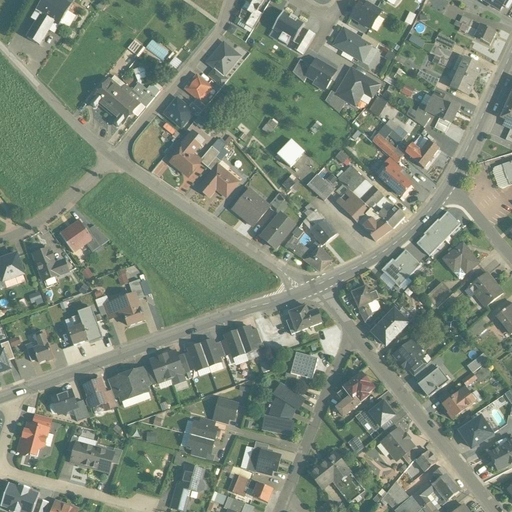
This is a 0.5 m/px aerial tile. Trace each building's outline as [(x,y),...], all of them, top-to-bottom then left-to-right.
[(43,0),(36,12),(53,23),(59,26),(75,0),(43,0)] [(263,0),(244,0),(244,2),(245,3),(242,8),(238,19),(247,24),(249,25),(257,12),(263,0)] [(480,0),(499,12),(502,7),(506,0),(480,0)] [(381,11),(367,2),(364,8),(378,17),(381,11)] [(364,8),(359,5),(351,18),(359,23),(360,25),(363,27),(366,26),(370,29),(378,17),(364,8)] [(37,23),(28,38),(39,45),(49,31),(48,30),(53,23),(36,12),(31,20),(37,23)] [(257,12),(249,25),(247,24),(246,26),(253,31),(262,15),(257,12)] [(290,41),(294,43),(303,29),(304,26),(297,22),(298,21),(291,17),(291,18),(283,14),(273,31),(281,36),(278,41),(287,46),(290,41)] [(472,22),(462,17),(459,24),(461,25),(462,25),(469,28),(472,22)] [(496,33),(472,22),(469,28),(466,35),(490,46),(496,33)] [(59,26),(53,23),(48,30),(49,31),(54,34),(59,26)] [(469,28),(462,25),(461,25),(458,31),(466,35),(469,28)] [(314,36),(303,29),(294,43),(294,44),(297,46),(295,51),(303,56),(314,36)] [(361,40),(344,30),(334,46),(355,58),(366,55),(371,47),(361,40)] [(267,37),(275,41),(278,35),(269,31),(267,37)] [(445,37),(439,34),(435,43),(441,45),(445,37)] [(379,44),(364,35),(361,40),(371,47),(376,50),(379,44)] [(456,44),(445,37),(441,45),(453,50),(456,44)] [(150,41),(145,49),(163,59),(167,51),(150,41)] [(240,58),(224,44),(207,64),(214,70),(224,77),(240,58)] [(429,50),(417,44),(413,51),(425,58),(429,50)] [(141,46),(136,52),(140,55),(145,49),(141,46)] [(482,66),(464,58),(458,74),(475,81),(482,66)] [(312,68),(300,61),(292,73),(304,83),(307,78),(306,77),(312,68)] [(335,72),(316,61),(312,68),(306,77),(307,78),(326,89),(335,72)] [(224,77),(214,70),(208,78),(222,89),(229,81),(224,77)] [(379,87),(351,70),(336,95),(346,101),(346,102),(355,107),(363,94),(372,99),(379,87)] [(475,81),(458,74),(451,88),(468,96),(475,81)] [(439,80),(427,75),(424,81),(435,88),(439,80)] [(213,89),(197,76),(185,90),(197,100),(201,103),(213,89)] [(125,86),(115,77),(111,82),(121,91),(125,86)] [(109,81),(94,100),(99,104),(106,110),(121,91),(111,82),(109,81)] [(411,97),(414,87),(402,84),(399,93),(411,97)] [(121,91),(139,105),(140,104),(140,103),(149,92),(139,85),(133,92),(125,86),(121,91)] [(121,91),(106,110),(117,119),(122,124),(123,124),(139,105),(121,91)] [(149,92),(140,103),(140,104),(146,108),(155,98),(149,92)] [(336,95),(331,92),(325,102),(339,114),(346,102),(346,101),(336,95)] [(448,99),(437,93),(435,96),(434,99),(443,103),(446,105),(448,99)] [(392,98),(386,94),(382,100),(388,104),(392,98)] [(443,103),(434,99),(435,96),(434,95),(426,112),(436,117),(443,103)] [(95,109),(99,104),(94,100),(91,105),(91,107),(93,109),(95,109)] [(177,100),(165,115),(181,128),(193,115),(193,114),(188,109),(177,100)] [(197,100),(193,105),(202,112),(206,107),(201,103),(197,100)] [(385,105),(376,100),(369,111),(379,116),(385,105)] [(226,106),(220,101),(214,108),(220,113),(226,106)] [(446,105),(443,103),(436,117),(452,124),(458,111),(446,105)] [(193,105),(192,104),(188,109),(193,114),(193,115),(197,118),(202,112),(193,105)] [(234,114),(239,118),(247,109),(242,104),(234,114)] [(511,107),(506,105),(500,119),(506,121),(503,126),(511,129),(511,107)] [(430,119),(410,110),(406,116),(414,122),(424,128),(430,119)] [(385,126),(374,117),(372,120),(376,124),(366,136),(372,142),(375,137),(373,135),(378,130),(380,132),(382,130),(385,126)] [(119,128),(122,124),(117,119),(114,124),(114,126),(116,128),(119,128)] [(262,130),(268,135),(276,126),(270,121),(262,130)] [(396,127),(389,121),(385,126),(392,132),(396,127)] [(424,128),(414,122),(410,128),(419,135),(424,128)] [(320,128),(315,124),(309,131),(314,135),(320,128)] [(392,132),(385,126),(382,130),(389,136),(392,132)] [(402,131),(396,127),(392,132),(398,136),(402,131)] [(429,142),(420,152),(411,145),(419,135),(410,128),(402,140),(403,141),(410,147),(405,154),(413,160),(423,170),(439,150),(429,142)] [(395,150),(385,141),(389,136),(382,130),(380,132),(378,130),(373,135),(375,137),(372,142),(397,164),(403,157),(395,150)] [(189,151),(193,155),(203,142),(193,134),(186,142),(187,146),(190,149),(189,151)] [(219,142),(225,147),(232,139),(230,138),(225,144),(221,140),(219,142)] [(211,149),(219,155),(225,147),(219,142),(218,141),(211,149)] [(290,141),(277,156),(290,168),(304,153),(290,141)] [(403,141),(397,147),(404,155),(405,154),(410,147),(403,141)] [(190,149),(187,146),(171,164),(180,171),(183,171),(190,177),(199,165),(191,158),(193,155),(189,151),(190,149)] [(404,155),(397,147),(395,150),(403,157),(404,155)] [(211,148),(199,162),(207,169),(216,159),(219,155),(211,148)] [(346,156),(341,152),(335,159),(340,163),(346,156)] [(216,159),(207,169),(212,173),(217,166),(218,166),(221,163),(216,159)] [(402,170),(390,159),(382,167),(387,171),(390,168),(398,175),(402,170)] [(511,162),(502,166),(510,187),(511,186),(511,162)] [(218,166),(217,166),(212,173),(198,190),(209,198),(216,190),(226,198),(239,183),(218,166)] [(510,187),(502,166),(494,169),(492,173),(498,188),(502,189),(510,187)] [(382,167),(376,174),(381,178),(387,171),(382,167)] [(398,175),(390,168),(387,171),(381,178),(380,179),(386,184),(387,185),(401,197),(403,196),(410,188),(411,186),(398,175)] [(324,169),(318,175),(323,181),(330,175),(324,169)] [(316,176),(307,187),(314,193),(321,187),(324,183),(316,176)] [(295,186),(288,180),(281,188),(288,194),(295,186)] [(383,197),(364,182),(352,194),(360,201),(370,210),(375,206),(383,197)] [(334,192),(324,183),(321,187),(329,195),(324,200),(326,201),(334,192)] [(321,187),(314,193),(324,202),(326,201),(324,200),(329,195),(321,187)] [(410,188),(403,196),(404,197),(411,189),(410,188)] [(269,208),(248,190),(235,207),(247,218),(245,220),(253,227),(269,208)] [(279,194),(270,206),(276,211),(285,201),(279,194)] [(360,201),(352,194),(341,206),(348,213),(357,204),(360,201)] [(370,210),(360,201),(357,204),(361,209),(366,214),(370,210)] [(361,209),(357,204),(348,213),(358,223),(366,215),(366,214),(361,209)] [(316,212),(310,205),(305,209),(308,212),(305,214),(308,218),(316,212)] [(394,207),(387,214),(383,211),(381,212),(375,206),(371,210),(381,221),(392,231),(405,217),(394,207)] [(381,221),(371,210),(370,210),(366,214),(366,215),(372,220),(373,220),(376,224),(381,221)] [(325,222),(316,212),(308,218),(306,220),(303,223),(312,233),(325,222)] [(430,227),(445,242),(460,226),(447,213),(439,221),(437,220),(430,227)] [(280,216),(261,239),(275,250),(294,227),(280,216)] [(381,221),(376,224),(373,220),(372,220),(364,227),(376,243),(392,231),(381,221)] [(87,231),(80,221),(79,222),(61,235),(60,235),(61,237),(60,238),(64,244),(65,243),(73,254),(87,244),(93,253),(101,248),(99,246),(88,230),(87,231)] [(325,222),(312,233),(319,241),(323,246),(336,235),(325,222)] [(88,230),(99,246),(108,239),(94,226),(88,230)] [(429,258),(445,242),(430,227),(423,235),(424,236),(416,244),(429,258)] [(305,247),(292,238),(284,248),(297,256),(305,247)] [(319,241),(308,250),(313,254),(305,262),(321,272),(331,263),(319,249),(323,246),(319,241)] [(479,264),(463,244),(443,260),(450,269),(456,263),(466,275),(479,264)] [(308,250),(305,247),(297,256),(305,262),(313,254),(308,250)] [(55,266),(49,251),(34,256),(44,282),(68,273),(64,262),(55,266)] [(394,262),(410,278),(421,266),(405,251),(394,262)] [(17,255),(0,261),(0,274),(3,283),(24,275),(17,255)] [(399,289),(410,278),(394,262),(392,260),(381,271),(399,289)] [(466,275),(456,263),(450,269),(459,281),(466,275)] [(130,281),(125,267),(117,269),(121,283),(130,281)] [(502,295),(486,274),(468,289),(484,309),(502,295)] [(141,286),(135,288),(139,299),(145,297),(141,286)] [(439,286),(426,298),(437,310),(450,298),(439,286)] [(366,288),(352,294),(359,310),(366,307),(370,309),(372,314),(380,310),(376,302),(380,300),(376,292),(369,295),(366,288)] [(132,311),(129,303),(136,300),(135,295),(105,306),(110,319),(124,314),(129,327),(144,322),(140,309),(139,309),(132,311)] [(136,300),(129,303),(132,311),(139,309),(136,300)] [(392,304),(381,316),(385,321),(394,311),(397,314),(399,311),(392,304)] [(511,306),(505,312),(505,311),(502,313),(503,314),(496,318),(511,336),(511,335),(511,306)] [(308,314),(306,307),(289,314),(291,320),(296,333),(305,330),(321,324),(316,311),(308,314)] [(359,310),(358,310),(365,324),(373,316),(372,314),(370,309),(366,307),(359,310)] [(385,321),(372,334),(386,347),(399,334),(401,334),(404,331),(404,329),(408,324),(397,314),(394,311),(385,321)] [(86,313),(79,316),(82,325),(83,324),(84,326),(89,324),(86,313)] [(84,326),(83,324),(82,325),(79,316),(71,319),(75,327),(68,330),(74,346),(89,341),(84,326)] [(71,319),(62,322),(65,331),(68,330),(75,327),(71,319)] [(296,333),(291,320),(286,322),(291,335),(296,333)] [(483,321),(472,330),(477,336),(487,327),(483,321)] [(250,328),(237,332),(245,355),(258,350),(256,345),(251,332),(250,328)] [(258,330),(251,332),(256,345),(262,343),(258,330)] [(237,332),(225,337),(231,354),(233,359),(245,355),(237,332)] [(47,345),(45,339),(38,342),(40,348),(35,350),(34,350),(38,360),(39,364),(47,361),(48,362),(53,360),(48,345),(47,345)] [(213,341),(200,345),(209,368),(221,363),(219,359),(215,346),(213,341)] [(226,341),(220,344),(225,357),(231,354),(226,341)] [(3,352),(7,363),(14,360),(8,342),(1,345),(1,347),(3,352)] [(38,342),(25,347),(26,350),(34,348),(35,350),(40,348),(38,342)] [(411,343),(394,357),(400,364),(400,365),(404,370),(404,369),(407,372),(409,371),(422,360),(424,359),(411,343)] [(220,344),(215,346),(219,359),(225,357),(220,344)] [(200,345),(188,350),(195,370),(196,372),(209,368),(200,345)] [(34,348),(26,350),(31,363),(38,360),(34,350),(35,350),(34,348)] [(3,352),(0,353),(0,373),(10,370),(7,363),(3,352)] [(178,358),(175,352),(163,357),(171,379),(184,375),(183,374),(178,358)] [(190,354),(184,356),(190,372),(195,370),(190,354)] [(318,360),(296,354),(291,375),(297,377),(312,381),(318,360)] [(184,356),(178,358),(183,374),(190,372),(184,356)] [(163,357),(150,361),(152,367),(158,383),(158,384),(171,379),(163,357)] [(467,368),(472,375),(476,372),(485,365),(480,358),(467,368)] [(422,360),(409,371),(414,377),(427,366),(422,360)] [(427,366),(414,377),(418,382),(435,368),(431,363),(427,366)] [(152,367),(146,370),(151,384),(152,386),(158,383),(152,367)] [(435,368),(418,382),(431,398),(448,384),(435,368)] [(485,369),(477,374),(476,372),(472,375),(476,379),(479,377),(482,382),(489,376),(485,369)] [(140,370),(127,375),(135,397),(148,393),(146,386),(140,372),(140,370)] [(151,384),(146,370),(140,372),(146,386),(151,384)] [(291,375),(286,374),(284,379),(296,382),(297,377),(291,375)] [(127,375),(114,380),(114,381),(119,395),(122,402),(135,397),(127,375)] [(374,390),(362,375),(356,380),(354,378),(350,381),(352,384),(337,396),(344,404),(343,405),(349,413),(362,403),(369,397),(367,395),(374,390)] [(472,375),(462,382),(466,387),(476,380),(476,379),(472,375)] [(100,381),(84,387),(89,400),(88,402),(89,406),(92,407),(93,409),(104,405),(108,403),(105,395),(100,381)] [(119,395),(114,381),(109,383),(112,392),(114,397),(119,395)] [(305,400),(280,385),(274,396),(278,398),(269,419),(265,418),(263,430),(291,436),(293,424),(289,423),(295,409),(298,411),(305,400)] [(465,390),(458,395),(463,402),(470,397),(465,390)] [(71,392),(52,399),(54,404),(51,406),(49,409),(51,414),(54,415),(58,413),(58,415),(60,414),(66,417),(68,411),(72,410),(75,417),(80,415),(76,404),(71,392)] [(114,397),(112,392),(105,395),(108,403),(104,405),(106,411),(117,407),(114,397)] [(463,402),(458,395),(443,406),(449,413),(448,414),(452,420),(475,403),(470,397),(463,402)] [(238,406),(219,401),(215,416),(228,419),(234,421),(238,406)] [(83,402),(76,404),(80,415),(75,417),(77,423),(89,419),(83,402)] [(377,423),(381,428),(394,417),(387,408),(389,406),(385,402),(377,409),(365,419),(366,420),(372,427),(377,423)] [(373,404),(355,418),(361,425),(366,420),(365,419),(377,409),(373,404)] [(349,413),(343,405),(337,409),(344,418),(349,413)] [(51,420),(36,415),(33,426),(49,430),(51,420)] [(228,419),(215,416),(213,422),(215,422),(227,425),(228,419)] [(213,422),(201,419),(200,425),(213,428),(215,422),(213,422)] [(457,428),(460,433),(474,424),(471,419),(457,428)] [(460,433),(472,450),(492,436),(481,419),(474,424),(460,433)] [(200,425),(194,423),(191,436),(214,442),(217,429),(213,428),(200,425)] [(33,426),(28,425),(26,432),(25,431),(23,439),(24,439),(24,441),(22,440),(18,451),(20,452),(22,456),(26,457),(28,456),(28,454),(30,455),(30,456),(36,458),(38,450),(44,447),(49,430),(33,426)] [(399,430),(381,444),(396,462),(403,457),(414,448),(414,447),(409,442),(411,440),(406,434),(404,436),(399,430)] [(214,442),(191,436),(187,449),(193,450),(206,454),(210,455),(214,442)] [(72,438),(67,452),(74,454),(76,444),(77,444),(79,440),(72,438)] [(511,442),(504,447),(505,448),(488,457),(492,464),(496,462),(501,471),(511,465),(511,442)] [(269,446),(256,443),(254,450),(261,452),(267,454),(269,446)] [(77,444),(76,444),(74,454),(71,463),(90,469),(95,449),(77,444)] [(414,448),(403,457),(410,465),(420,453),(415,446),(414,447),(414,448)] [(113,454),(95,449),(90,469),(109,474),(111,464),(114,454),(113,454)] [(123,452),(114,449),(113,454),(114,454),(111,464),(118,466),(123,452)] [(206,454),(193,450),(191,457),(205,460),(206,454)] [(261,452),(254,450),(248,472),(256,474),(257,467),(261,452)] [(267,454),(261,452),(257,467),(272,471),(276,472),(280,457),(267,454)] [(429,452),(416,462),(425,474),(438,463),(429,452)] [(365,493),(334,454),(309,474),(322,490),(331,483),(349,505),(365,493)] [(203,471),(186,467),(180,487),(180,488),(190,491),(197,493),(197,492),(199,492),(202,490),(204,486),(202,483),(200,482),(203,471)] [(272,471),(257,467),(256,474),(270,478),(272,471)] [(408,468),(403,473),(412,484),(417,480),(408,468)] [(442,468),(433,476),(435,478),(426,485),(433,494),(437,491),(440,495),(454,483),(442,468)] [(253,475),(238,469),(235,476),(250,482),(253,475)] [(250,482),(235,476),(229,492),(244,498),(250,482)] [(273,490),(257,484),(257,485),(250,482),(247,489),(254,492),(252,498),(267,504),(273,490)] [(396,483),(388,493),(392,498),(401,489),(396,483)] [(454,483),(440,495),(435,500),(439,506),(441,504),(443,506),(451,500),(452,502),(455,500),(453,498),(460,492),(454,483)] [(19,488),(9,485),(1,507),(10,511),(9,511),(33,511),(38,500),(40,495),(29,492),(30,490),(20,486),(19,488)] [(433,494),(426,485),(412,497),(423,510),(430,503),(435,500),(440,495),(437,491),(433,494)] [(190,491),(180,488),(180,487),(179,487),(176,495),(188,499),(190,491)] [(409,499),(401,489),(392,498),(400,507),(409,499)] [(392,498),(388,493),(383,498),(388,503),(392,498)] [(176,495),(175,495),(171,509),(182,511),(184,511),(188,499),(176,495)] [(395,511),(394,511),(419,511),(423,510),(412,497),(409,499),(400,507),(395,511)] [(241,511),(245,505),(228,498),(225,507),(238,511),(241,511)] [(400,507),(392,498),(388,503),(395,511),(400,507)] [(38,500),(33,511),(45,511),(48,505),(49,504),(38,500)] [(437,511),(430,503),(423,510),(424,511),(437,511)]
